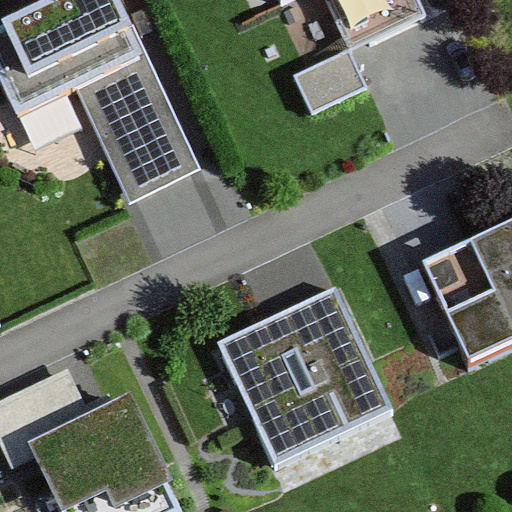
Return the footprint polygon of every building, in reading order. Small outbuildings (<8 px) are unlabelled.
[(110,0),(93,0),(0,45),(0,102),(13,128),(73,98),(131,215),(200,181),(110,0)] [(406,0),(254,0),(261,15),(293,0),(323,0),(350,60),(419,29),(406,0)] [(511,235),(423,276),(469,376),(511,356),(511,235)] [(336,297),(212,354),(221,374),(204,382),(228,435),(250,425),(281,491),(401,435),(336,297)] [(67,375),(0,406),(0,449),(10,471),(30,461),(54,511),(182,511),(168,482),(165,483),(128,405),(90,423),(67,375)]
